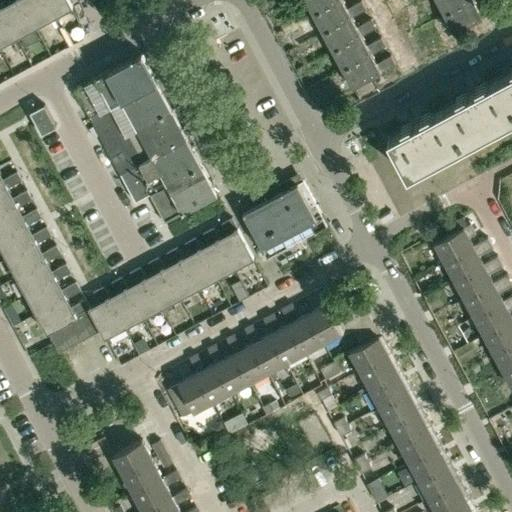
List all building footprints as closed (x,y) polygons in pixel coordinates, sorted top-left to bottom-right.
[(11,0),(1,5),(1,6),(16,35),(35,25),(21,0),(11,0)] [(21,0),(35,25),(53,15),(44,0),(21,0)] [(44,0),(53,15),(72,5),(69,0),(44,0)] [(434,0),(443,16),(472,0),(434,0)] [(476,0),(472,0),(443,16),(453,33),(485,16),(476,0)] [(0,43),(16,35),(1,6),(1,5),(0,2),(0,43)] [(75,88),(90,115),(157,79),(142,51),(75,88)] [(343,57),(333,62),(343,81),(353,76),(343,57)] [(511,71),(500,78),(511,100),(511,71)] [(477,89),(467,94),(467,96),(444,108),(464,144),(511,118),(511,100),(500,78),(477,90),(477,89)] [(90,115),(105,143),(172,107),(157,79),(90,115)] [(45,103),(30,110),(42,133),(56,124),(45,103)] [(188,136),(172,107),(105,143),(121,171),(188,136)] [(422,118),(413,123),(412,124),(413,125),(389,138),(408,174),(464,144),(444,108),(423,120),(422,118)] [(202,163),(188,136),(121,171),(136,199),(150,192),(202,163)] [(218,192),(202,163),(150,192),(165,221),(218,192)] [(22,179),(18,170),(4,178),(0,171),(0,189),(8,186),(22,179)] [(327,224),(304,179),(273,195),(297,240),(327,224)] [(18,205),(32,197),(27,188),(13,196),(8,186),(0,189),(0,213),(18,204),(18,205)] [(243,211),(267,255),(267,256),(297,240),(273,195),(243,211)] [(27,222),(42,215),(37,206),(23,214),(18,205),(18,204),(0,213),(0,236),(27,222)] [(463,215),(453,221),(457,229),(468,223),(464,215),(463,215)] [(238,226),(238,227),(232,217),(222,222),(225,229),(228,228),(229,231),(220,236),(219,237),(234,266),(254,256),(238,226)] [(37,241),(51,234),(47,225),(33,232),(27,222),(0,236),(0,241),(8,256),(37,240),(37,241)] [(457,229),(435,241),(445,260),(474,244),(469,235),(475,232),(470,222),(468,223),(457,229)] [(210,241),(201,246),(200,246),(216,276),(234,266),(219,237),(220,236),(214,226),(204,232),(207,240),(209,238),(210,241)] [(192,251),(183,256),(182,256),(198,285),(216,276),(200,246),(201,246),(196,236),(185,242),(188,248),(190,247),(192,251)] [(488,237),(480,241),(485,251),(493,246),(488,237)] [(47,260),(62,252),(57,243),(43,251),(37,241),(37,240),(8,256),(18,274),(47,259),(47,260)] [(474,244),(445,260),(455,278),(484,262),(479,254),(485,251),(480,241),(474,244)] [(183,256),(177,246),(167,252),(170,259),(173,258),(174,260),(164,266),(179,295),(198,285),(182,256),(183,256)] [(498,255),(490,259),(495,269),(503,265),(498,255)] [(156,270),(146,276),(161,305),(179,295),(164,266),(159,256),(148,262),(152,268),(154,267),(156,270)] [(57,278),(71,270),(66,262),(52,269),(47,260),(47,259),(18,274),(27,292),(56,277),(57,278)] [(484,262),(455,278),(465,296),(494,281),(489,272),(495,269),(490,259),(484,262)] [(137,280),(127,285),(143,315),(161,305),(146,276),(140,266),(130,271),(133,279),(136,278),(137,280)] [(511,281),(508,273),(500,277),(505,287),(511,283),(511,281)] [(119,290),(109,295),(125,325),(143,315),(127,285),(122,276),(111,281),(115,289),(117,288),(119,290)] [(67,297),(81,289),(76,280),(62,288),(57,278),(56,277),(27,292),(37,311),(66,295),(67,297)] [(494,281),(465,296),(475,314),(504,299),(499,290),(505,287),(500,277),(494,281)] [(101,300),(90,306),(90,307),(102,328),(105,335),(125,325),(109,295),(104,285),(93,291),(96,298),(99,296),(101,300)] [(358,292),(339,302),(344,312),(363,302),(358,292)] [(69,318),(79,313),(90,307),(90,306),(86,297),(72,305),(67,297),(66,295),(37,311),(47,330),(58,324),(69,318)] [(504,299),(475,314),(485,333),(511,317),(511,314),(509,309),(511,307),(511,299),(510,296),(504,299)] [(296,309),(292,302),(281,307),(286,315),(296,309)] [(329,307),(326,302),(307,312),(322,341),(341,331),(343,335),(353,330),(350,323),(344,312),(339,302),(329,307)] [(369,312),(363,302),(344,312),(350,323),(369,312)] [(90,307),(79,313),(90,334),(102,328),(90,307)] [(278,319),(274,311),(263,317),(267,325),(278,319)] [(304,351),(322,341),(307,312),(288,322),(304,351)] [(374,323),(369,312),(350,323),(353,330),(355,333),(374,323)] [(80,340),(90,334),(79,313),(69,318),(80,340)] [(511,317),(485,333),(494,351),(511,341),(511,317)] [(69,318),(58,324),(70,345),(80,340),(69,318)] [(285,360),(304,351),(288,322),(270,332),(285,360)] [(258,333),(253,323),(245,327),(250,338),(258,333)] [(360,343),(379,334),(380,333),(374,323),(355,333),(360,343)] [(59,351),(70,345),(58,324),(47,330),(59,351)] [(240,343),(234,332),(226,337),(232,347),(240,343)] [(270,332),(252,341),(267,370),(285,360),(270,332)] [(389,353),(379,334),(360,343),(350,349),(360,368),(389,353)] [(252,341),(234,351),(249,380),(267,370),(252,341)] [(511,341),(494,351),(504,369),(511,364),(511,341)] [(221,353),(216,342),(208,346),(214,357),(221,353)] [(231,389),(249,380),(234,351),(215,361),(231,389)] [(197,352),(190,356),(195,367),(203,363),(197,352)] [(360,368),(370,387),(399,371),(389,353),(360,368)] [(212,399),(231,389),(215,361),(197,370),(212,399)] [(182,415),(193,409),(212,399),(197,370),(178,381),(167,387),(182,415)] [(370,387),(380,405),(408,389),(399,371),(370,387)] [(332,392),(330,388),(329,385),(322,388),(318,391),(321,398),(325,396),(332,392)] [(380,405),(389,423),(418,408),(408,389),(380,405)] [(262,406),(266,413),(279,406),(276,399),(262,406)] [(389,423),(399,441),(428,426),(418,408),(389,423)] [(345,415),(334,420),(338,427),(348,422),(345,415)] [(210,425),(216,436),(227,430),(221,419),(210,425)] [(348,422),(338,427),(341,435),(352,429),(348,422)] [(399,441),(409,460),(438,444),(428,426),(399,441)] [(142,438),(113,454),(124,473),(152,457),(142,438)] [(161,438),(151,443),(158,455),(167,449),(161,438)] [(409,460),(419,478),(448,463),(438,444),(409,460)] [(173,460),(167,449),(158,455),(163,466),(173,460)] [(364,452),(354,458),(358,465),(368,459),(367,456),(365,453),(364,452)] [(124,473),(133,491),(162,476),(152,457),(124,473)] [(368,459),(358,465),(361,472),(372,466),(368,459)] [(419,478),(429,496),(457,481),(448,463),(419,478)] [(170,482),(181,475),(177,467),(166,474),(170,482)] [(133,491),(143,509),(172,494),(162,476),(133,491)] [(429,496),(436,511),(443,511),(467,499),(457,481),(429,496)] [(383,485),(372,491),(377,501),(377,500),(388,494),(383,485)] [(180,500),(191,494),(187,486),(175,492),(180,500)] [(143,509),(144,511),(181,511),(172,494),(143,509)] [(443,511),(474,511),(467,499),(443,511)]
